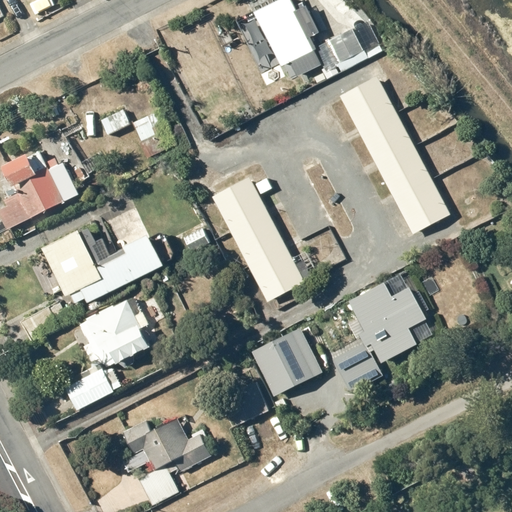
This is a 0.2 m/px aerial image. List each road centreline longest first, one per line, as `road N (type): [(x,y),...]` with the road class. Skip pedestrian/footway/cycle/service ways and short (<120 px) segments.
road 1 (residential): [(252,511),(511,376)]
road 2 (residential): [(139,0),(0,72)]
